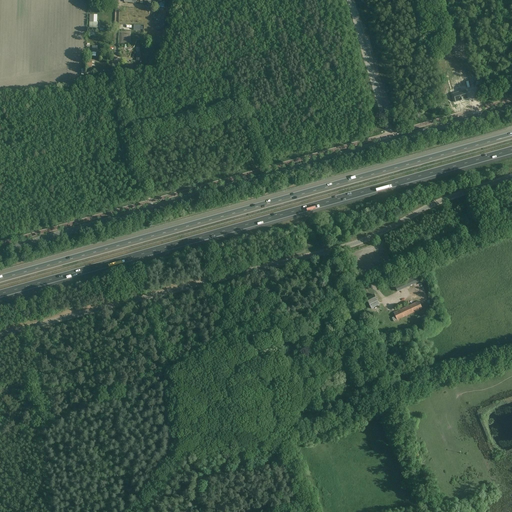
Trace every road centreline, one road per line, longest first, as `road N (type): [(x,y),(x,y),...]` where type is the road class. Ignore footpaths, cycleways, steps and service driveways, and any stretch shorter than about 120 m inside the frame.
road 1 (unclassified): [(0,334),(362,241),(511,176)]
road 2 (motorway): [(0,294),(511,149)]
road 3 (motorway): [(511,135),(0,280)]
road 4 (tertiary): [(0,252),(391,140)]
road 5 (unclassified): [(391,140),(350,0)]
road 6 (tertiary): [(391,140),(511,106)]
